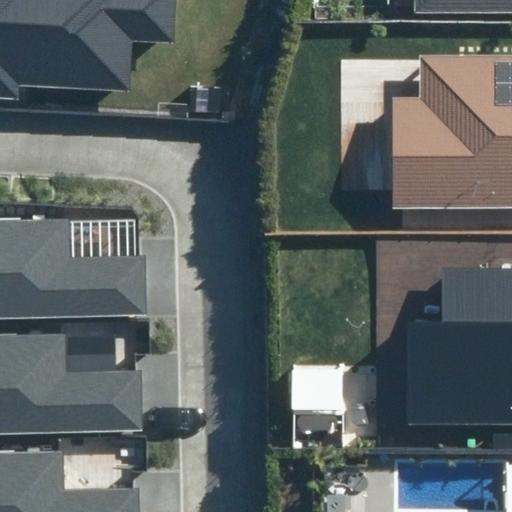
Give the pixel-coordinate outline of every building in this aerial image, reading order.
[(0,0),(0,97),(21,98),(22,86),(131,89),(132,39),(182,41),(183,0),(0,0)] [(511,0),(413,0),(414,10),(511,8),(511,0)] [(414,94),(395,94),(394,202),(511,203),(511,48),(415,47),(414,94)] [(0,305),(143,303),(143,245),(69,246),(68,208),(0,209),(0,305)] [(511,266),(442,267),(442,316),(409,316),(409,420),(511,420),(511,266)] [(0,419),(139,417),(138,359),(64,360),(64,322),(0,322),(0,419)] [(0,511),(138,511),(138,474),(64,476),(64,438),(0,438),(0,511)]
